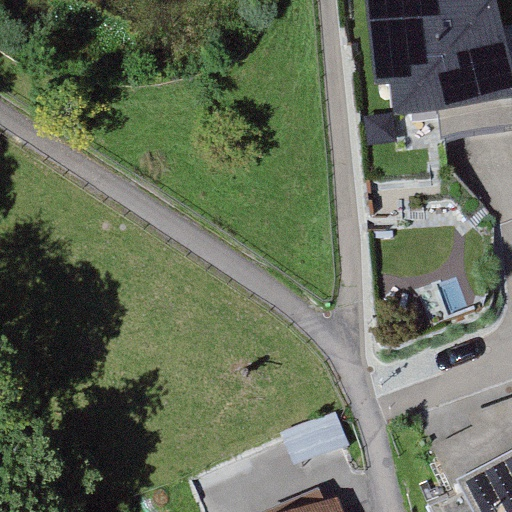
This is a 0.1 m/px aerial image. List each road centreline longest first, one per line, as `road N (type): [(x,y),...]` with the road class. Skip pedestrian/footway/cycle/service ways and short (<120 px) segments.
road 1 (track): [(0,115),(303,313),(352,370),(369,423)]
road 2 (residential): [(369,423),(511,364)]
